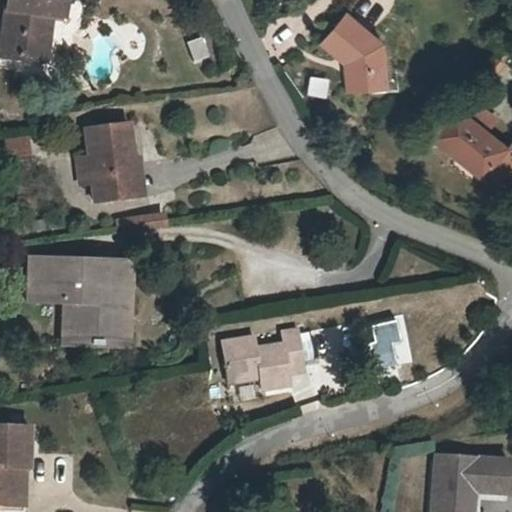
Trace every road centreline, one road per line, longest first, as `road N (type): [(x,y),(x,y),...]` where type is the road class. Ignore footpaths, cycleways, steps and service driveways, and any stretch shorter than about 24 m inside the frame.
road 1 (residential): [(511,273),(407,225),(318,164),(227,0)]
road 2 (residential): [(511,314),(453,379),(414,403),(266,438),(230,460),(187,511)]
road 3 (unknown): [(286,111),(90,127),(1,118)]
